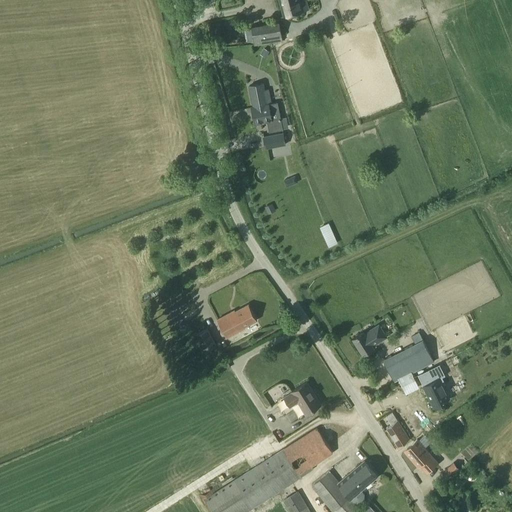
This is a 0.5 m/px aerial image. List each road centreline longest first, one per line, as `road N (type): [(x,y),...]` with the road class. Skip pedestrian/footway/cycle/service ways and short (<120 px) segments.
road 1 (unclassified): [(428,511),(233,212),(178,0)]
road 2 (track): [(283,289),(470,202)]
